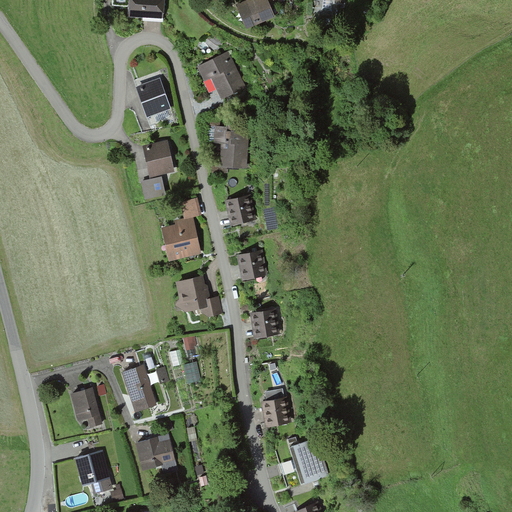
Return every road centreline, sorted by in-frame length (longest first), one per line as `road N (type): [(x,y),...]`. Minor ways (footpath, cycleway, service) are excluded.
road 1 (residential): [(0,20),(77,129),(94,136),(115,122),(127,45),(153,38),(171,50),(236,318),(244,403),(275,511)]
road 2 (tertiary): [(0,286),(38,457),(34,511)]
road 3 (track): [(195,0),(238,32),(273,41),(306,35)]
